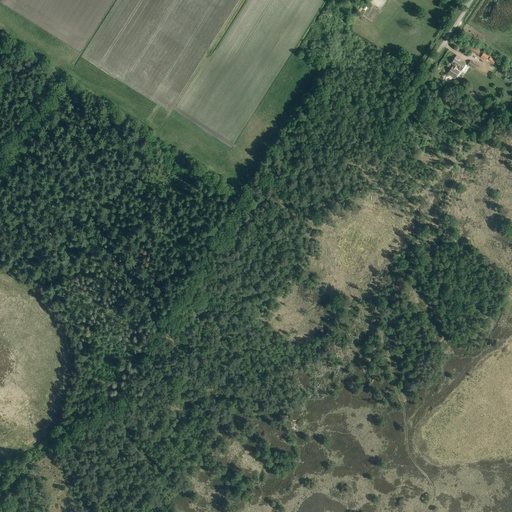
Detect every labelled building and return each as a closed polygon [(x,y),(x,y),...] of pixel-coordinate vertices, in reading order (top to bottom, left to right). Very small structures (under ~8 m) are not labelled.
[(480,51),(472,45),(469,49),(477,55),(480,51)] [(462,46),(460,49),(468,54),(470,51),(462,46)] [(489,55),(483,52),(480,56),(486,60),(489,55)] [(461,71),(466,64),(460,59),(461,58),(457,55),(451,64),(453,65),(452,67),(452,66),(447,73),(455,78),(460,72),(456,69),(457,68),(461,71)] [(475,69),(478,65),(470,60),(468,64),(475,69)]
